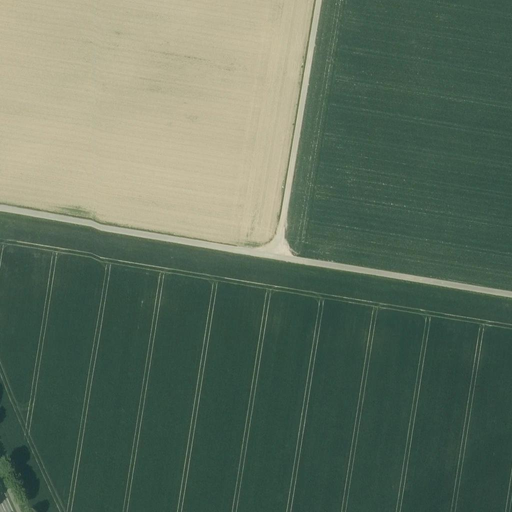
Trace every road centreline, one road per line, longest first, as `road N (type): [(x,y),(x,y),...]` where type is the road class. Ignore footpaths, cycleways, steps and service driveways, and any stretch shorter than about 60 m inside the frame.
road 1 (track): [(511,296),(0,213)]
road 2 (track): [(278,260),(320,0)]
